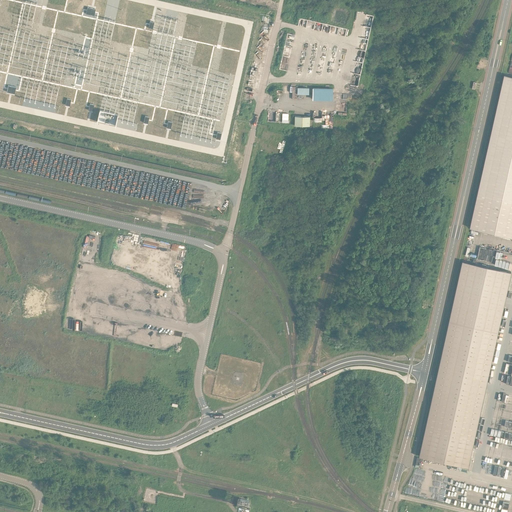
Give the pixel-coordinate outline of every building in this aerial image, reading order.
[(504,74),(469,227),(471,227),(511,236),(511,76),(509,75),(504,74)] [(309,94),(309,87),(290,86),(290,92),(291,92),(291,97),(297,98),(297,93),(309,94)] [(313,87),(312,99),(333,99),(333,87),(313,87)] [(100,109),(97,121),(116,125),(118,113),(100,109)] [(313,111),(313,120),(322,120),(322,111),(313,111)] [(309,126),(310,116),(295,116),(294,125),(309,126)] [(494,250),(479,247),(477,258),(491,262),(494,250)] [(511,254),(495,251),(493,262),(507,265),(507,267),(511,267),(511,254)] [(462,261),(419,456),(468,467),(470,458),(471,450),(485,390),(486,382),(503,305),(505,297),(511,271),(463,261),(462,261)] [(248,503),(249,501),(240,499),(238,506),(247,508),(248,505),(248,503)]
